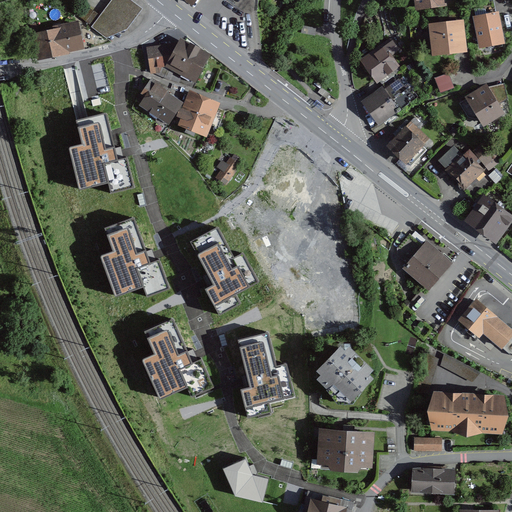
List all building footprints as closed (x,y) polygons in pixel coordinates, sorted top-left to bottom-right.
[(91,25),(91,26),(106,37),(127,28),(143,7),(133,0),(110,0),(99,14),(91,25)] [(414,0),(416,9),(449,4),(451,0),(414,0)] [(485,8),(474,8),(475,14),(472,15),(479,46),(505,41),(499,9),(485,12),(485,8)] [(84,19),(91,25),(99,14),(92,9),(84,19)] [(464,17),(428,22),(432,53),(468,49),(464,17)] [(78,18),(52,24),(52,26),(59,55),(70,52),(70,50),(85,47),(78,18)] [(316,27),(302,24),(301,32),(315,35),(316,27)] [(59,55),(52,26),(27,32),(34,61),(59,55)] [(180,36),(177,40),(146,46),(151,73),(153,72),(169,80),(178,82),(180,78),(172,74),(174,71),(169,69),(170,67),(195,80),(210,51),(180,36)] [(380,80),(381,82),(394,73),(399,70),(397,68),(400,66),(392,54),(399,49),(392,39),(391,40),(389,37),(360,57),(376,82),(380,80)] [(409,71),(417,66),(414,61),(406,66),(409,71)] [(449,72),(435,76),(440,92),(454,87),(449,72)] [(394,73),(381,82),(382,84),(361,99),(378,124),(400,108),(398,107),(416,94),(403,76),(399,79),(394,73)] [(154,81),(153,80),(144,93),(147,95),(159,104),(164,95),(168,89),(155,81),(154,81)] [(475,118),(478,117),(483,125),(505,111),(486,81),(464,94),(467,98),(460,102),(469,117),(475,118)] [(329,93),(324,89),(317,97),(322,101),(329,93)] [(214,106),(186,94),(177,116),(178,116),(176,121),(203,132),(214,106)] [(159,104),(147,95),(142,103),(152,109),(154,111),(159,104)] [(179,104),(164,95),(159,104),(154,111),(152,109),(150,113),(157,117),(159,114),(168,120),(179,104)] [(107,114),(78,120),(83,143),(67,146),(77,193),(107,186),(109,195),(136,189),(129,157),(117,159),(107,114)] [(401,157),(396,162),(406,171),(427,149),(422,145),(429,138),(417,126),(421,121),(415,115),(408,122),(405,119),(393,132),(395,134),(386,143),(401,157)] [(167,130),(157,121),(153,125),(163,134),(167,130)] [(473,149),(489,170),(501,162),(496,155),(498,154),(487,139),(473,149)] [(293,156),(296,150),(281,142),(262,180),(269,184),(267,190),(273,193),(270,198),(277,202),(290,208),(292,209),(294,204),(296,205),(315,167),(293,156)] [(472,198),(483,187),(486,190),(495,182),(488,174),(489,173),(478,162),(481,159),(469,147),(462,154),(453,144),(438,158),(446,167),(445,168),(472,198)] [(217,166),(220,169),(215,177),(226,185),(243,159),(234,153),(231,157),(229,156),(225,162),(221,159),(217,166)] [(489,173),(488,174),(495,182),(496,183),(503,175),(496,167),(489,173)] [(496,241),(511,218),(511,212),(484,192),(465,218),(496,241)] [(290,208),(277,202),(271,214),(283,221),(290,208)] [(134,218),(106,228),(113,248),(98,254),(114,298),(142,288),(146,300),(175,290),(163,257),(150,262),(134,218)] [(213,283),(197,292),(212,320),(241,305),(236,295),(262,281),(231,223),(191,244),(213,283)] [(397,255),(405,262),(402,266),(428,288),(453,260),(426,237),(421,243),(409,233),(397,247),(397,255)] [(511,327),(497,315),(498,314),(476,296),(458,318),(461,320),(459,323),(471,333),(474,336),(476,333),(479,336),(483,331),(502,347),(502,346),(511,354),(511,327)] [(174,314),(147,326),(156,346),(141,353),(161,396),(187,384),(192,395),(220,383),(206,351),(193,357),(174,314)] [(250,387),(232,390),(239,422),(271,415),(269,404),(298,398),(284,334),(241,343),(250,387)] [(373,366),(348,340),(341,341),(316,366),(320,370),(316,375),(327,385),(326,386),(337,399),(353,399),(368,380),(374,374),(370,369),(373,366)] [(427,351),(415,392),(429,393),(439,358),(427,351)] [(481,371),(444,352),(440,364),(472,381),(481,371)] [(500,409),(501,397),(436,393),(435,405),(430,405),(428,414),(435,415),(434,426),(499,430),(500,418),(505,418),(506,409),(500,409)] [(320,461),(320,468),(335,469),(335,467),(358,468),(359,467),(368,467),(368,465),(372,465),(375,429),(319,425),(317,461),(320,461)] [(442,437),(414,436),(414,449),(441,450),(442,437)] [(240,452),(216,463),(232,498),(270,510),(279,482),(249,472),(240,452)] [(412,466),(411,490),(454,493),(455,467),(424,465),(412,466)] [(350,511),(353,501),(341,498),(341,497),(323,492),(322,494),(308,490),(307,492),(301,490),(296,511),(350,511)]
